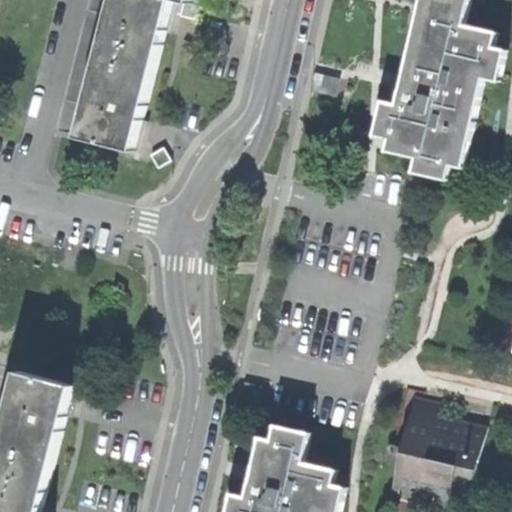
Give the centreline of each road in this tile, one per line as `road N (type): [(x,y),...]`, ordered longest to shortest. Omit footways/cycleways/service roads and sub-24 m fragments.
road 1 (residential): [(276,56),(251,114),(174,229),(179,324),(201,383)]
road 2 (residential): [(201,383),(210,237),(273,112),(276,56)]
road 3 (residential): [(172,511),(201,383)]
